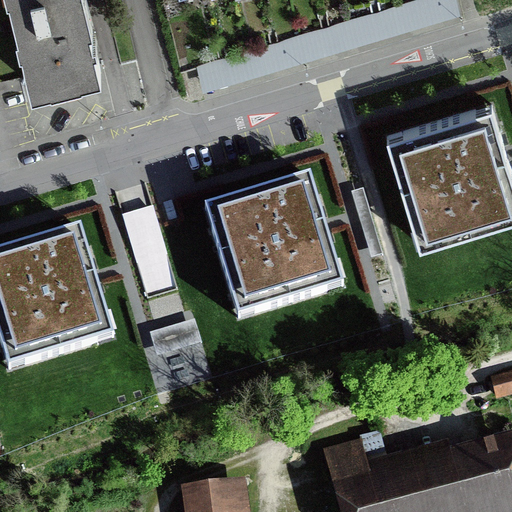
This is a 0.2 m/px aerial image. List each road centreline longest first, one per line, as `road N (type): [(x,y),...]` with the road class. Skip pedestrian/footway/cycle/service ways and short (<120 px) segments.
road 1 (residential): [(511,29),(0,187)]
road 2 (track): [(335,415),(177,486),(159,511)]
road 3 (unclassified): [(511,359),(335,415)]
